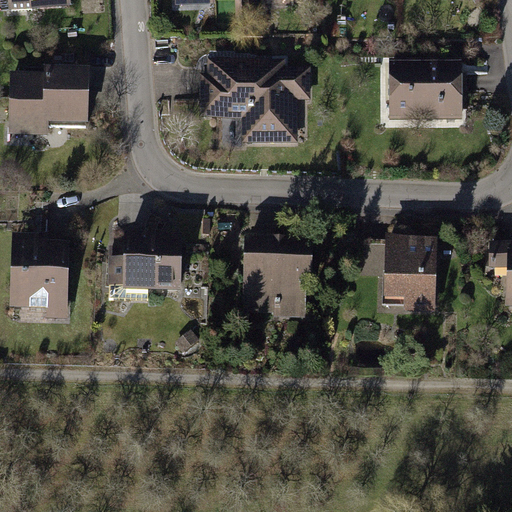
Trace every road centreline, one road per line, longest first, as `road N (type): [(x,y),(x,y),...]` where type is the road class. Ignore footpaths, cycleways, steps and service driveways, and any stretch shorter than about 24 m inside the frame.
road 1 (residential): [(134,0),(144,139),(160,171),(182,187),(478,199),(511,190)]
road 2 (track): [(511,390),(0,376)]
